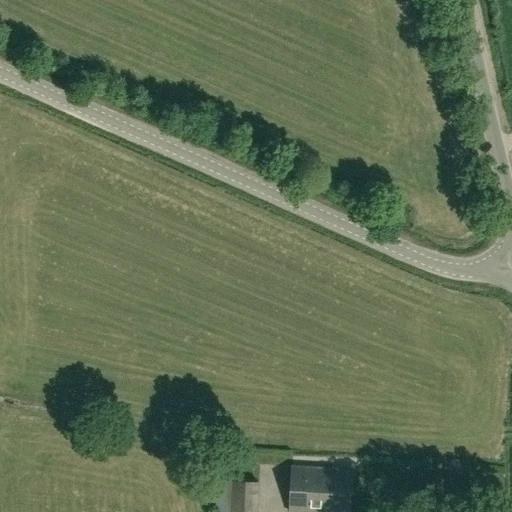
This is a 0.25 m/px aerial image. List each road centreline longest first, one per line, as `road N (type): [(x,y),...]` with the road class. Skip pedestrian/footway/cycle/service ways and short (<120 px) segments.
road 1 (unclassified): [(511,267),(477,271),(421,260),(0,72)]
road 2 (unclassified): [(511,222),(463,0)]
